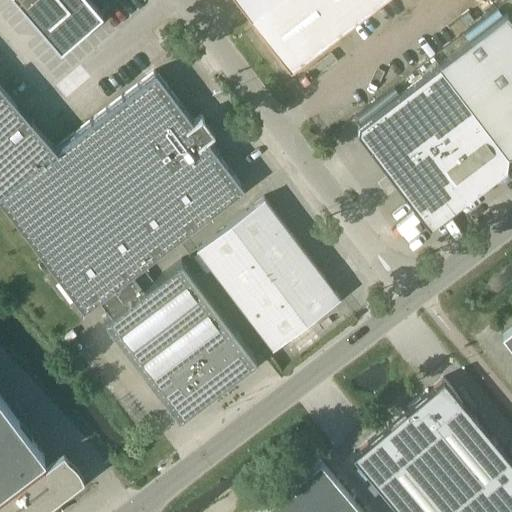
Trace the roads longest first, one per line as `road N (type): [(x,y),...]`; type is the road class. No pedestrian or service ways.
road 1 (unclassified): [(409,294),(182,0)]
road 2 (unclassified): [(127,511),(409,294)]
road 3 (unknown): [(170,0),(64,74),(40,70),(0,29)]
road 4 (unclassified): [(511,219),(409,294)]
